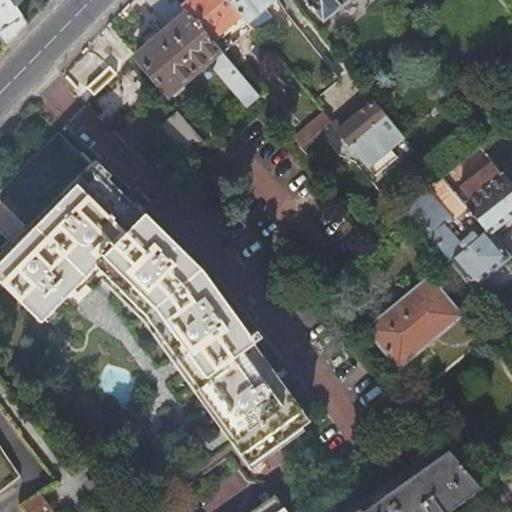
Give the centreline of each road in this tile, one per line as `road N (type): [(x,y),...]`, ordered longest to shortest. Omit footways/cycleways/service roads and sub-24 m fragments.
road 1 (unknown): [(34,57),(202,221),(357,415)]
road 2 (secondary): [(91,0),(0,92)]
